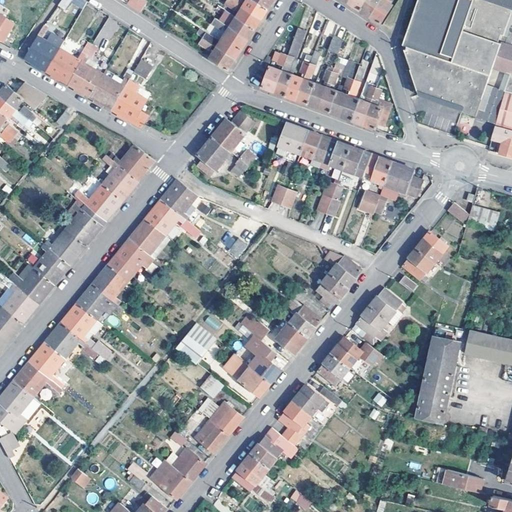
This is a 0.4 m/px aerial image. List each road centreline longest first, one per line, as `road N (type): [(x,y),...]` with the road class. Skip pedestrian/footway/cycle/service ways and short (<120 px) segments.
road 1 (residential): [(459,166),(442,197),(180,511)]
road 2 (residential): [(0,374),(172,160)]
road 3 (residential): [(413,153),(381,43),(316,0)]
road 4 (residential): [(234,86),(413,153)]
road 5 (residential): [(9,64),(172,160)]
road 6 (residential): [(101,0),(234,86)]
